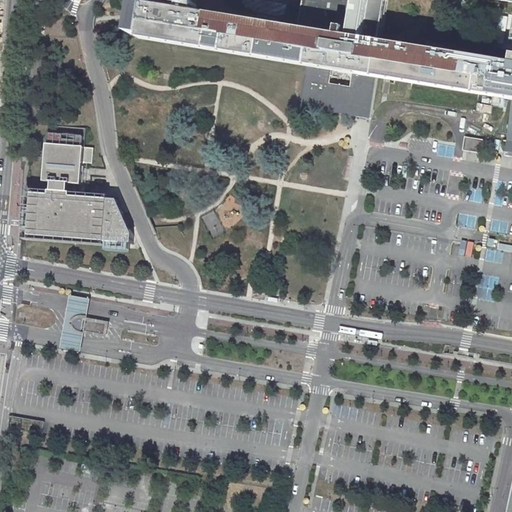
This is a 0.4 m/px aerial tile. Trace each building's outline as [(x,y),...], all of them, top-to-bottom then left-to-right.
[(372,119),(378,79),(511,102),(511,112),(505,152),(511,152),(511,0),(177,0),(191,12),(189,16),(153,10),(153,4),(141,2),(135,38),(309,68),(303,109),(367,118),(372,119)] [(374,119),(369,136),(384,140),(389,123),(374,119)] [(485,140),(464,137),(462,151),(483,154),(485,140)] [(85,149),(47,146),(44,183),(53,184),(53,193),(50,193),(50,197),(33,195),(29,238),(133,246),(133,238),(118,203),(71,199),(71,195),(70,195),(70,186),(82,187),(85,149)] [(81,344),(83,333),(81,335),(80,334),(79,334),(78,333),(76,333),(76,332),(75,331),(74,330),(73,329),(73,328),(73,327),(73,324),(74,323),(75,323),(75,322),(76,321),(77,321),(78,321),(79,320),(80,320),(84,320),(85,322),(87,308),(89,299),(72,296),(70,305),(63,341),(61,352),(79,356),(81,344)] [(81,335),(83,333),(104,337),(106,326),(85,322),(84,320),(80,320),(79,320),(78,321),(77,321),(76,321),(75,322),(75,323),(74,323),(73,324),(73,327),(73,328),(73,329),(74,330),(75,331),(76,332),(76,333),(78,333),(79,334),(80,334),(81,335)] [(44,422),(9,416),(8,429),(42,434),(44,422)]
